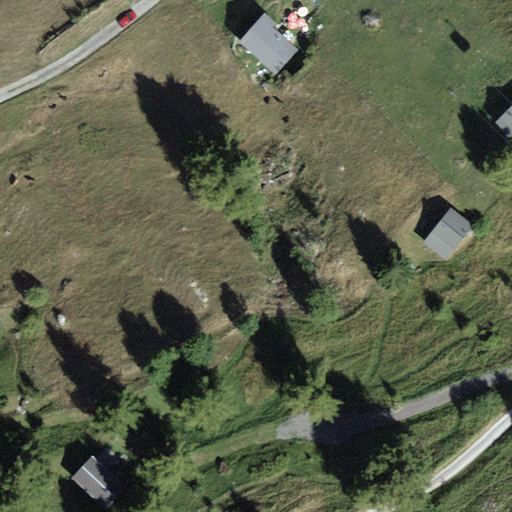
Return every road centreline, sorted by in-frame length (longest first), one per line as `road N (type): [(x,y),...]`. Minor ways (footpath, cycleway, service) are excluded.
road 1 (track): [(0,100),(61,66),(144,0)]
road 2 (track): [(511,417),(430,484),(380,511)]
